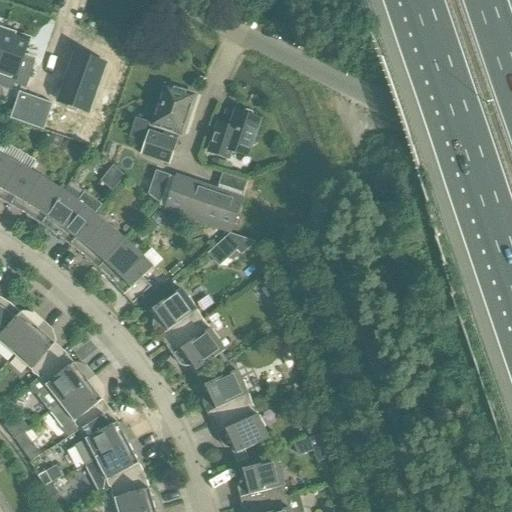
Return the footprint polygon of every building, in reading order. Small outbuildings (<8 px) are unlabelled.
[(4,31),(0,42),(0,86),(12,90),(13,85),(26,89),(34,64),(22,59),(29,39),(4,31)] [(203,76),(204,77),(220,42),(219,42),(203,76)] [(67,77),(58,102),(88,112),(94,94),(102,73),(105,65),(95,62),(84,58),(74,54),(67,77)] [(227,88),(228,89),(245,55),(244,54),(227,88)] [(142,155),(168,164),(179,133),(191,97),(179,93),(180,90),(169,87),(169,90),(166,89),(154,125),(165,128),(162,137),(149,133),(142,155)] [(11,120),(43,130),(52,104),(19,93),(10,119),(11,120)] [(235,112),(228,133),(216,129),(208,152),(227,159),(230,151),(247,157),(259,121),(235,112)] [(58,136),(81,144),(85,132),(63,124),(58,136)] [(0,201),(10,207),(29,172),(17,165),(0,156),(0,201)] [(230,174),(232,167),(230,166),(231,164),(219,160),(219,161),(213,159),(210,167),(216,169),(228,174),(229,173),(230,174)] [(100,182),(112,192),(125,177),(113,167),(100,182)] [(25,216),(40,226),(63,192),(42,179),(29,172),(10,207),(22,213),(24,210),(27,213),(25,216)] [(148,195),(159,204),(169,176),(156,172),(148,195)] [(222,174),(218,186),(242,193),(246,182),(222,174)] [(230,233),(242,199),(176,177),(164,211),(230,233)] [(59,238),(70,247),(94,215),(101,206),(84,194),(77,202),(63,192),(40,226),(55,236),(58,233),(61,236),(59,238)] [(83,258),(97,270),(124,240),(105,224),(94,215),(70,247),(80,255),(83,252),(86,255),(83,258)] [(214,248),(226,262),(243,248),(230,234),(214,248)] [(124,240),(97,270),(110,282),(113,280),(116,283),(113,285),(132,305),(151,287),(142,278),(152,268),(142,257),(124,240)] [(166,277),(170,282),(176,277),(171,272),(166,277)] [(157,282),(164,289),(171,283),(170,282),(166,277),(165,276),(157,282)] [(153,330),(166,347),(202,320),(197,311),(196,311),(180,290),(151,310),(156,316),(154,317),(153,319),(152,321),(152,322),(152,324),(152,326),(152,327),(153,330)] [(0,317),(10,304),(0,298),(0,317)] [(0,344),(13,356),(43,323),(33,314),(28,320),(10,304),(0,317),(0,344)] [(202,320),(166,347),(178,364),(179,365),(180,366),(182,367),(184,367),(185,368),(187,367),(189,367),(191,366),(196,372),(224,351),(209,329),(210,328),(202,320)] [(37,377),(38,378),(65,353),(47,337),(52,331),(43,323),(13,356),(31,372),(32,374),(34,376),(37,377)] [(37,396),(50,412),(94,377),(86,367),(80,372),(65,353),(38,378),(39,379),(31,386),(30,392),(33,395),(37,396)] [(202,405),(211,425),(252,405),(251,404),(249,395),(248,395),(241,382),(236,371),(204,386),(207,393),(206,393),(205,394),(203,396),(203,397),(202,399),(202,400),(202,402),(202,404),(202,405)] [(70,437),(80,431),(110,411),(96,392),(102,387),(94,377),(50,412),(70,437)] [(252,405),(211,425),(220,443),(222,445),(223,447),(224,448),(226,448),(228,449),(229,449),(231,449),(233,448),(236,455),(268,439),(257,415),(258,415),(253,407),(252,405)] [(85,466),(95,460),(135,440),(129,429),(122,432),(110,411),(80,431),(81,433),(81,435),(82,438),(85,440),(85,441),(74,447),(85,466)] [(18,415),(15,417),(3,426),(14,440),(29,429),(18,415)] [(308,425),(311,434),(319,432),(316,423),(308,425)] [(24,434),(15,440),(14,441),(21,451),(31,444),(24,434)] [(323,445),(320,436),(313,438),(316,447),(323,445)] [(110,489),(110,490),(145,476),(133,455),(141,451),(135,440),(95,460),(106,481),(106,484),(108,487),(110,489)] [(31,444),(21,451),(30,463),(40,456),(31,444)] [(237,489),(242,509),(286,498),(285,496),(284,487),(283,487),(276,461),(242,470),(244,477),(243,478),(241,478),(240,479),(238,481),(237,482),(237,484),(236,486),(236,487),(237,489)] [(37,476),(44,487),(51,483),(45,472),(37,476)] [(113,499),(116,511),(153,511),(163,510),(159,497),(151,499),(145,476),(110,490),(111,491),(111,494),(111,497),(113,499)] [(57,495),(52,484),(44,488),(50,499),(57,495)] [(340,497),(336,485),(328,487),(332,500),(340,497)] [(299,511),(295,496),(286,498),(242,509),(242,511),(299,511)]
